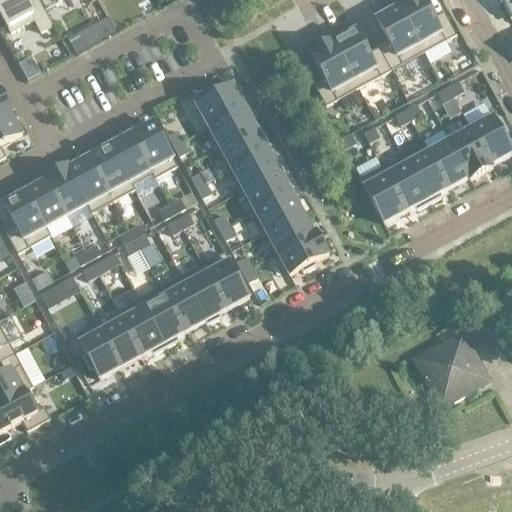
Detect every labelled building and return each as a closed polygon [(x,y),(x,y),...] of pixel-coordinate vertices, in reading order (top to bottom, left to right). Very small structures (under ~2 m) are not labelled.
[(23,0),(0,0),(0,15),(11,36),(34,23),(41,36),(54,29),(38,0),(29,0),(25,3),(23,0)] [(38,0),(46,14),(71,0),(38,0)] [(421,0),(414,0),(398,9),(399,10),(420,48),(440,37),(445,46),(457,39),(444,16),(434,22),(421,0)] [(511,0),(500,0),(501,2),(500,3),(501,4),(502,3),(511,20),(511,0)] [(399,10),(377,22),(390,46),(379,52),(392,75),(404,68),(399,60),(420,48),(399,10)] [(355,34),(333,46),(354,84),(375,73),(380,81),(392,75),(379,52),(368,57),(355,34)] [(82,35),(68,43),(76,57),(90,49),(82,35)] [(333,45),(311,57),(324,82),(313,87),(326,111),(338,104),(334,95),(354,84),(333,46),(333,45)] [(32,59),(20,66),(29,82),(41,76),(32,59)] [(459,86),(448,91),(453,100),(464,95),(459,86)] [(233,89),(197,109),(209,131),(245,111),(233,89)] [(448,91),(438,97),(443,106),(453,100),(448,91)] [(0,94),(0,121),(10,116),(12,115),(1,94),(0,94)] [(417,109),(406,114),(411,124),(422,118),(417,109)] [(245,111),(209,131),(220,152),(257,132),(245,111)] [(406,114),(396,120),(400,129),(411,124),(406,114)] [(10,116),(0,121),(0,150),(22,138),(10,116)] [(511,155),(493,121),(471,133),(491,170),(511,158),(511,155)] [(153,126),(131,138),(151,174),(173,162),(153,126)] [(374,131),(364,137),(369,146),(379,140),(374,131)] [(257,132),(220,152),(232,173),(268,153),(257,132)] [(471,133),(450,144),(470,181),(471,183),(492,172),(491,170),(471,133)] [(177,135),(168,140),(174,150),(183,145),(177,135)] [(121,139),(108,146),(130,186),(151,174),(131,138),(123,142),(121,139)] [(350,139),(339,144),(344,154),(355,148),(350,139)] [(450,144),(429,156),(449,193),(470,181),(450,144)] [(183,145),(174,150),(179,161),(188,156),(183,145)] [(97,156),(89,161),(109,197),(130,186),(108,146),(95,153),(97,156)] [(268,153),(232,173),(243,194),(283,172),(276,159),(273,161),(268,153)] [(429,156),(408,168),(430,208),(443,200),(441,197),(449,193),(429,156)] [(89,161),(68,172),(88,209),(109,197),(89,161)] [(408,168),(387,179),(407,216),(415,211),(416,215),(430,208),(408,168)] [(67,170),(46,181),(47,184),(67,220),(88,209),(68,172),(67,170)] [(283,172),(243,194),(255,215),(291,195),(287,187),(290,186),(283,172)] [(200,177),(191,182),(197,192),(206,187),(200,177)] [(387,179),(365,191),(385,228),(407,216),(387,179)] [(47,184),(26,195),(46,232),(67,220),(47,184)] [(206,187),(197,192),(202,203),(211,198),(206,187)] [(26,195),(4,207),(24,244),(46,232),(26,195)] [(291,195),(255,215),(266,236),(303,216),(291,195)] [(181,203),(170,209),(175,218),(186,212),(181,203)] [(170,209),(160,215),(165,224),(175,218),(170,209)] [(303,216),(266,236),(278,257),(314,237),(303,216)] [(189,218),(178,223),(183,232),(193,227),(189,218)] [(223,219),(214,224),(220,235),(229,230),(223,219)] [(178,223),(168,229),(172,238),(183,232),(178,223)] [(140,229),(129,234),(134,244),(145,238),(140,229)] [(229,230),(220,235),(225,245),(234,240),(229,230)] [(129,234),(119,240),(124,250),(134,244),(129,234)] [(314,237),(278,257),(290,279),(301,273),(303,277),(317,269),(315,266),(329,258),(317,236),(314,237)] [(145,238),(134,244),(140,253),(150,248),(145,238)] [(134,244),(124,250),(129,259),(140,253),(134,244)] [(153,247),(141,254),(151,271),(162,265),(153,247)] [(97,249),(86,255),(91,264),(101,259),(97,249)] [(140,254),(127,261),(137,279),(150,272),(140,254)] [(86,255),(75,261),(80,270),(91,264),(86,255)] [(226,258),(204,270),(227,314),(249,302),(226,258)] [(246,261),(237,266),(243,277),(252,272),(246,261)] [(104,264),(94,270),(99,279),(109,273),(104,264)] [(94,270),(83,275),(88,284),(99,279),(94,270)] [(204,270),(182,282),(206,325),(227,314),(204,270)] [(252,272),(243,277),(248,287),(257,282),(252,272)] [(48,274),(31,283),(37,294),(54,285),(48,274)] [(73,281),(62,287),(67,297),(78,291),(73,281)] [(182,282),(161,293),(185,337),(206,325),(182,282)] [(161,293),(140,305),(166,352),(179,344),(177,341),(185,337),(161,293)] [(140,305),(119,316),(123,323),(143,360),(151,355),(153,359),(166,352),(140,305)] [(123,323),(102,335),(122,371),(143,360),(123,323)] [(98,328),(76,340),(100,383),(122,371),(102,335),(98,328)] [(0,366),(15,358),(9,346),(0,330),(0,366)] [(491,385),(464,334),(413,362),(441,413),(480,392),(491,385)] [(0,408),(25,395),(28,393),(33,390),(22,370),(15,358),(0,366),(0,408)] [(70,371),(61,376),(65,384),(75,379),(70,371)] [(0,408),(0,437),(22,425),(28,436),(51,423),(44,411),(40,414),(28,393),(25,395),(0,408)]
